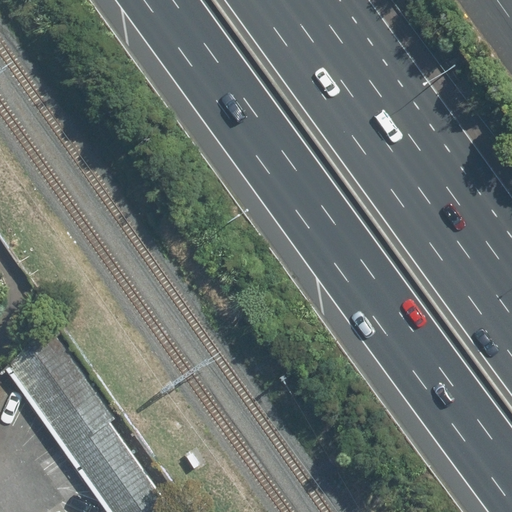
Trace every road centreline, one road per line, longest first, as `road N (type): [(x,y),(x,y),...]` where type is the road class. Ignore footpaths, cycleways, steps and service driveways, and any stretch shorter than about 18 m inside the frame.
road 1 (motorway): [(511,457),(175,0)]
road 2 (motorway): [(357,129),(511,340)]
road 3 (motorway): [(357,129),(511,260)]
road 4 (motorway): [(263,0),(357,129)]
